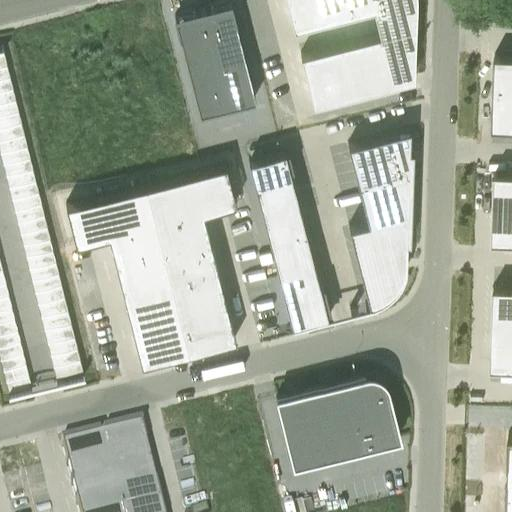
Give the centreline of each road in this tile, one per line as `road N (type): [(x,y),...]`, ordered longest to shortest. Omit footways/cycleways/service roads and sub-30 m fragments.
road 1 (unclassified): [(435,334),(396,330),(0,431)]
road 2 (unclassified): [(449,0),(435,334)]
road 3 (unclassified): [(435,334),(429,511)]
